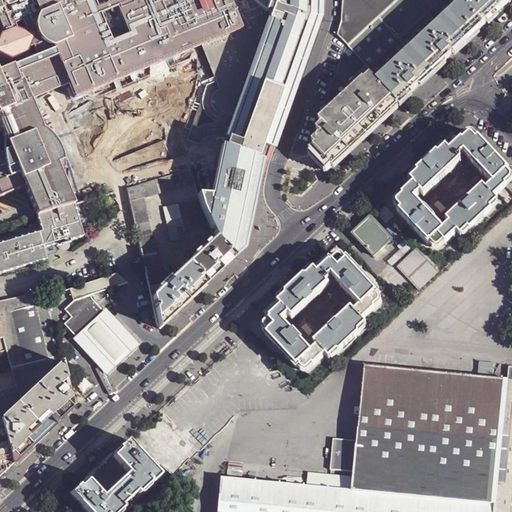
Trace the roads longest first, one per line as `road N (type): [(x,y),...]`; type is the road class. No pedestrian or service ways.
road 1 (trunk): [(326,0),(262,246),(0,499)]
road 2 (trunk): [(0,499),(262,246),(326,0)]
road 3 (primary): [(4,511),(300,232)]
road 4 (residential): [(300,232),(275,202),(273,177),(329,0)]
road 5 (primary): [(300,232),(425,117)]
road 6 (residential): [(0,290),(49,279),(128,220)]
